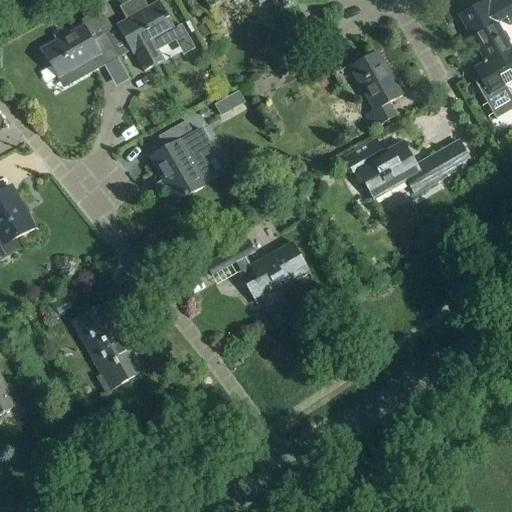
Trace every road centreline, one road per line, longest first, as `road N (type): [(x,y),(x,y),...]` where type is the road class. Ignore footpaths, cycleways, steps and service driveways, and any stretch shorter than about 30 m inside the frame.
road 1 (residential): [(22,126),(214,363),(286,467)]
road 2 (unclassified): [(286,467),(442,368),(511,335)]
